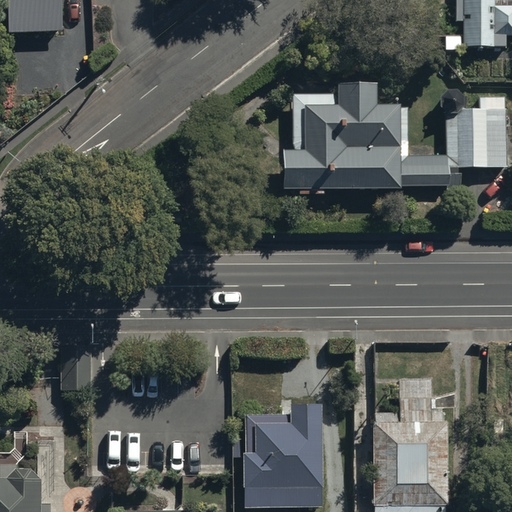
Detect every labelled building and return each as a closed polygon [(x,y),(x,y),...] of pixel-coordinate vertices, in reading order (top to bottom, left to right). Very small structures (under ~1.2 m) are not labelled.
[(7,0),(9,33),(63,31),(62,0),(7,0)] [(491,0),(455,0),(455,22),(462,22),(462,51),(506,51),(506,38),(511,38),(511,8),(492,8),(491,0)] [(406,160),(406,110),(375,110),(375,89),(334,90),(334,97),(291,98),(292,155),(281,155),(281,196),(399,194),(399,190),(460,189),(459,171),(505,170),(505,155),(511,155),(511,145),(504,145),(503,98),(479,98),(479,110),(462,110),(462,99),(456,93),(443,94),(438,101),(438,111),(445,118),(446,159),(406,160)] [(59,355),(59,400),(78,400),(78,355),(59,355)] [(443,511),(442,430),(427,430),(426,387),(394,387),(394,430),(367,430),(367,511),(438,511),(439,511),(443,511)] [(245,416),(246,508),(323,507),(322,404),(290,404),(290,416),(245,416)] [(35,511),(35,474),(0,474),(0,511),(35,511)] [(454,502),(453,511),(473,511),(474,502),(454,502)]
